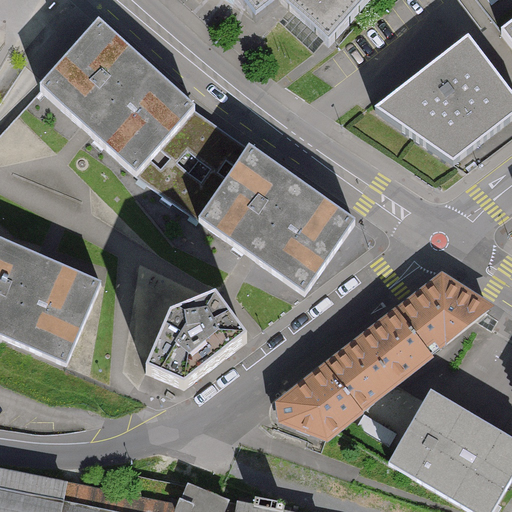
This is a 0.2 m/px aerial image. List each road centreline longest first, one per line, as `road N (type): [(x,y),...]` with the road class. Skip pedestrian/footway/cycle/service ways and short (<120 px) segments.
road 1 (unclassified): [(439,241),(302,360),(205,423),(132,450),(0,452)]
road 2 (secondary): [(439,241),(119,0)]
road 3 (track): [(157,442),(338,511)]
